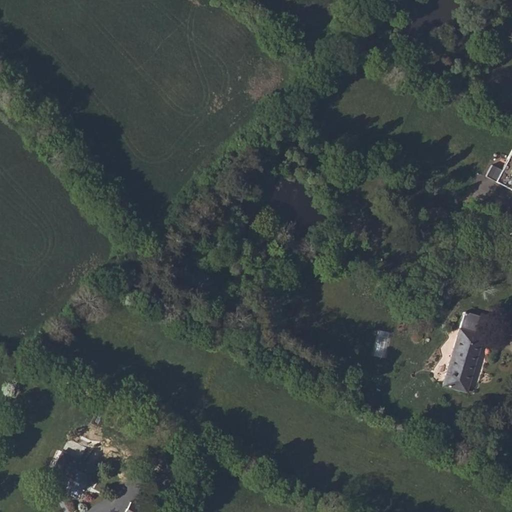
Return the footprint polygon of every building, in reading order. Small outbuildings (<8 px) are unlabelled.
[(511,152),(501,172),(496,183),(511,191),(511,152)] [(501,172),(491,167),(486,178),(496,183),(501,172)] [(484,409),(497,351),(473,346),(460,403),(484,409)] [(81,466),(59,456),(50,478),(62,483),(63,480),(74,485),(81,466)] [(86,490),(94,472),(81,466),(74,485),(86,490)]
